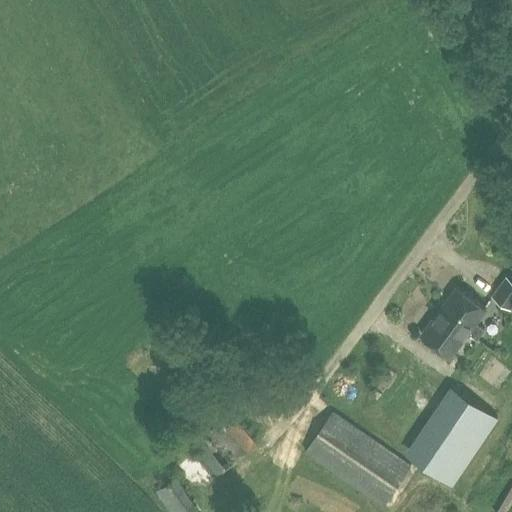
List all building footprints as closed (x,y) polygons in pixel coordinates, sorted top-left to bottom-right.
[(511,280),(510,279),(495,298),(511,310),(511,308),(511,280)] [(449,355),(468,332),(478,339),(485,329),(476,322),(487,308),(459,286),(422,333),(449,355)] [(449,389),(463,390),(464,374),(449,373),(449,389)] [(225,400),(205,415),(240,460),(259,445),(225,400)] [(366,459),(351,473),(383,506),(400,490),(395,485),(408,473),(376,440),(361,454),(366,459)] [(508,510),(511,503),(511,481),(499,505),(508,510)] [(434,511),(452,511),(451,496),(433,498),(434,511)]
